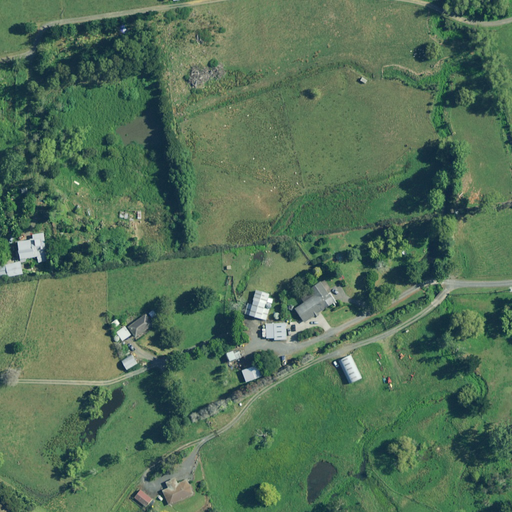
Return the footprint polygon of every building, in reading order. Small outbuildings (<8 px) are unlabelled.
[(34,239),(19,241),(21,259),(38,257),(39,261),(53,259),(52,245),(57,244),(57,240),(47,241),(46,232),(33,234),(34,239)] [(0,265),(0,275),(0,276),(1,278),(24,274),(22,261),(0,265)] [(311,289),(312,290),(310,299),(296,309),(307,324),(339,300),(324,280),(311,289)] [(258,289),(253,304),(248,303),(245,313),(251,315),(263,319),(267,320),(270,309),(266,308),(271,293),(258,289)] [(158,314),(154,309),(149,313),(154,318),(158,314)] [(128,324),(117,332),(123,340),(134,333),(138,339),(156,326),(147,313),(129,326),(128,324)] [(275,338),(275,341),(288,340),(286,323),(267,324),(268,339),(275,338)] [(239,347),(223,352),(227,365),(244,359),(239,347)] [(132,353),(122,359),(128,370),(138,364),(132,353)] [(351,355),(339,361),(350,384),(363,378),(351,355)] [(262,366),(254,366),(254,378),(262,378),(262,366)] [(166,482),(169,488),(163,491),(170,506),(195,494),(188,479),(179,483),(176,477),(166,482)] [(155,500),(141,489),(135,498),(148,509),(155,500)]
